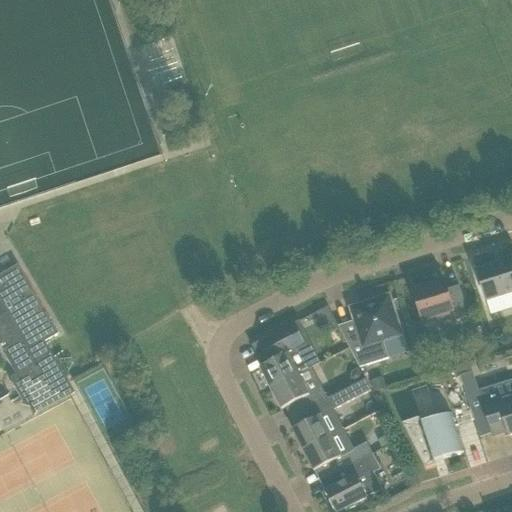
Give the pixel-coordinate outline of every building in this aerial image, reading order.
[(166,92),(162,93),(168,110),(172,108),(188,103),(183,86),(166,92)] [(511,257),(501,261),(502,263),(477,271),(487,303),(511,295),(511,257)] [(0,331),(13,324),(12,323),(26,314),(43,342),(57,334),(16,266),(4,273),(0,275),(0,331)] [(412,289),(418,308),(423,324),(453,315),(454,321),(468,316),(459,287),(446,291),(444,284),(429,289),(428,284),(412,289)] [(401,335),(395,316),(389,297),(351,309),(361,341),(347,345),(359,368),(389,359),(383,340),(401,335)] [(13,324),(0,331),(0,350),(15,375),(12,376),(10,384),(21,401),(20,405),(29,408),(32,415),(73,393),(66,381),(64,377),(43,342),(26,314),(12,323),(13,324)] [(301,351),(306,348),(297,329),(279,338),(277,334),(260,342),(271,363),(260,368),(271,389),(310,369),(301,351)] [(454,358),(457,367),(470,363),(467,354),(454,358)] [(511,395),(498,400),(493,386),(479,391),(470,363),(457,367),(467,400),(474,419),(485,415),(492,437),(506,432),(508,436),(511,434),(511,395)] [(353,386),(365,380),(358,368),(351,372),(350,379),(353,386)] [(322,388),(320,388),(310,369),(271,389),(282,410),(301,400),(306,410),(328,399),(322,388)] [(369,381),(373,392),(385,388),(382,377),(369,381)] [(414,390),(421,414),(435,409),(428,386),(414,390)] [(303,451),(330,437),(321,418),(352,402),(346,389),(328,399),(306,410),(311,420),(293,430),(303,451)] [(463,453),(457,434),(451,414),(422,423),(420,419),(403,425),(425,470),(436,467),(434,462),(463,453)] [(385,436),(377,440),(380,447),(389,443),(385,436)] [(373,455),(368,444),(341,458),(330,437),(303,451),(314,472),(325,466),(330,477),(373,455)] [(330,477),(335,487),(325,492),(334,511),(339,511),(345,509),(346,511),(355,507),(354,504),(383,490),(372,469),(379,466),(373,455),(330,477)]
